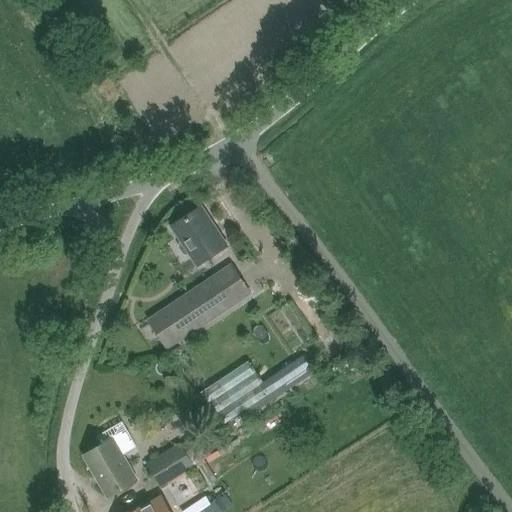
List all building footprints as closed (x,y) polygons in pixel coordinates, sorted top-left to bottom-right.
[(199,211),(174,229),(184,243),(180,246),(180,250),(184,256),(188,257),(192,255),(200,266),(225,248),(199,211)] [(231,264),(147,319),(166,349),(250,294),(231,264)] [(208,384),(227,418),(276,390),(257,356),(208,384)] [(108,497),(137,481),(114,440),(85,456),(108,497)] [(160,486),(194,466),(186,453),(181,442),(147,463),(160,486)] [(173,511),(164,498),(136,511),(173,511)] [(214,511),(205,498),(184,511),(214,511)]
